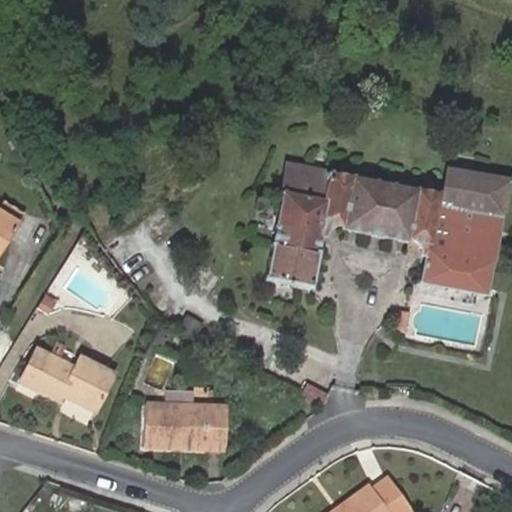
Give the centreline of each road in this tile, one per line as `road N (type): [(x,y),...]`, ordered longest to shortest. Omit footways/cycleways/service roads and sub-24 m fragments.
road 1 (residential): [(511,470),(419,422),(347,423),(230,510)]
road 2 (unknown): [(152,246),(192,299),(315,374),(347,423)]
road 3 (residential): [(0,435),(230,510)]
